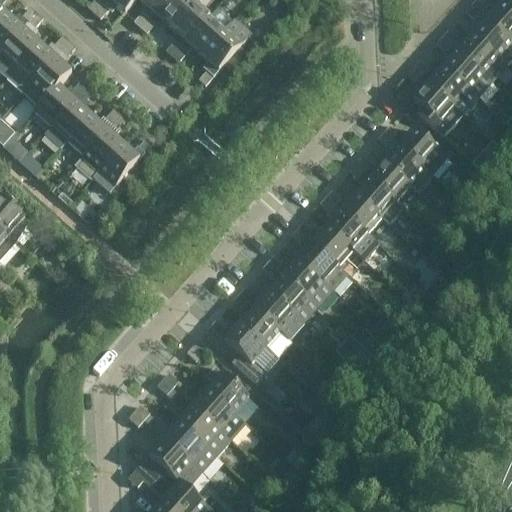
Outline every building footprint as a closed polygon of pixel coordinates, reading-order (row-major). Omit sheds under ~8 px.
[(97,0),(88,11),(94,17),(109,0),(97,0)] [(109,0),(94,17),(100,23),(115,6),(125,15),(138,0),(109,0)] [(138,0),(125,15),(126,16),(139,2),(148,10),(134,26),(140,31),(167,0),(138,0)] [(189,0),(167,0),(140,31),(147,37),(160,22),(170,30),(194,4),(189,0)] [(511,0),(505,0),(500,6),(511,16),(511,0)] [(471,9),(481,18),(486,11),(477,3),(471,9)] [(194,4),(170,30),(180,39),(166,54),(172,60),(181,51),(186,45),(210,18),(209,18),(194,4)] [(511,16),(500,6),(486,22),(511,45),(511,16)] [(471,9),(465,16),(475,24),(481,18),(471,9)] [(7,17),(0,25),(0,57),(37,17),(30,11),(17,26),(7,17)] [(210,18),(186,45),(202,59),(226,33),(216,24),(220,18),(213,12),(209,18),(210,18)] [(37,17),(0,57),(0,58),(16,73),(39,46),(29,37),(43,22),(37,17)] [(511,65),(511,45),(486,22),(471,38),(507,71),(511,65)] [(226,33),(202,59),(219,74),(243,48),(226,33)] [(507,71),(471,38),(463,48),(448,35),(442,41),(483,78),(493,87),(507,71)] [(69,46),(62,40),(54,49),(60,55),(69,46)] [(483,78),(442,41),(436,48),(451,61),(443,71),(469,94),(483,78)] [(39,46),(16,73),(32,87),(55,61),(39,46)] [(69,46),(60,55),(66,61),(75,51),(69,46)] [(181,51),(172,60),(179,66),(187,56),(181,51)] [(55,61),(32,87),(48,101),(35,115),(35,116),(72,75),(55,61)] [(469,94),(443,71),(434,81),(419,67),(413,73),(454,110),(469,94)] [(454,110),(413,73),(407,80),(422,93),(413,104),(422,112),(417,117),(444,140),(463,118),(454,110)] [(199,84),(205,90),(214,80),(207,74),(199,84)] [(72,75),(35,116),(52,130),(88,90),(81,84),(68,98),(59,90),(72,76),(72,75)] [(88,90),(52,130),(68,145),(91,119),(81,110),(94,95),(88,90)] [(120,119),(113,113),(105,122),(112,128),(120,119)] [(91,119),(68,145),(84,159),(107,133),(91,119)] [(120,119),(112,128),(118,134),(126,124),(120,119)] [(0,140),(8,145),(15,132),(0,124),(0,140)] [(511,140),(511,137),(501,129),(493,139),(505,149),(511,140)] [(414,133),(405,144),(389,130),(384,137),(425,174),(432,180),(453,157),(434,140),(429,146),(414,133)] [(107,133),(84,159),(100,174),(123,147),(107,133)] [(425,174),(384,137),(378,143),(393,156),(385,166),(411,189),(425,174)] [(153,148),(146,142),(138,151),(144,157),(153,148)] [(123,147),(100,174),(117,189),(140,162),(123,147)] [(411,189),(385,166),(376,176),(361,162),(355,168),(397,205),(411,189)] [(397,205),(355,168),(349,175),(364,189),(356,198),(382,221),(397,205)] [(0,234),(8,241),(24,222),(2,202),(4,199),(0,195),(0,234)] [(382,221),(356,198),(341,214),(368,238),(382,221)] [(368,238),(341,214),(326,201),(320,207),(335,221),(327,230),(353,254),(368,238)] [(353,254),(327,230),(318,240),(303,227),(297,233),(339,270),(351,280),(364,265),(353,254)] [(339,270),(297,233),(291,240),(306,253),(298,263),(324,286),(339,270)] [(324,286),(298,263),(289,273),(274,259),(268,265),(310,302),(324,286)] [(310,302),(268,265),(262,272),(278,286),(269,295),(304,327),(313,316),(305,308),(310,302)] [(427,290),(414,279),(404,290),(417,301),(427,290)] [(254,300),(245,292),(240,298),(249,306),(254,300)] [(304,327),(269,295),(255,311),(290,343),(304,327)] [(249,306),(240,298),(233,304),(243,313),(249,306)] [(290,343),(255,311),(240,327),(267,351),(274,342),(283,350),(290,343)] [(267,351),(240,327),(232,337),(226,332),(225,332),(216,324),(210,331),(240,358),(232,366),(256,388),(267,376),(254,365),(267,351)] [(202,359),(193,350),(187,357),(196,365),(202,359)] [(179,385),(169,377),(164,383),(173,391),(179,385)] [(223,377),(208,394),(234,417),(249,400),(223,377)] [(173,391),(164,383),(157,390),(167,398),(173,391)] [(287,397),(272,383),(265,391),(280,405),(287,397)] [(234,417),(208,394),(194,410),(220,433),(234,417)] [(327,405),(315,394),(307,403),(320,414),(327,405)] [(150,418),(140,409),(135,415),(144,424),(150,418)] [(220,433),(194,410),(179,426),(205,449),(220,433)] [(144,424),(135,415),(129,422),(138,431),(144,424)] [(205,449),(179,426),(165,442),(191,466),(205,449)] [(311,448),(302,441),(284,461),(293,468),(311,448)] [(191,466),(165,442),(150,459),(176,482),(191,466)] [(293,470),(283,461),(273,471),(283,480),(293,470)] [(134,476),(144,484),(149,478),(139,470),(134,476)] [(134,476),(128,482),(138,491),(144,484),(134,476)] [(208,511),(179,486),(164,503),(174,511),(208,511)] [(174,511),(164,503),(155,511),(174,511)]
